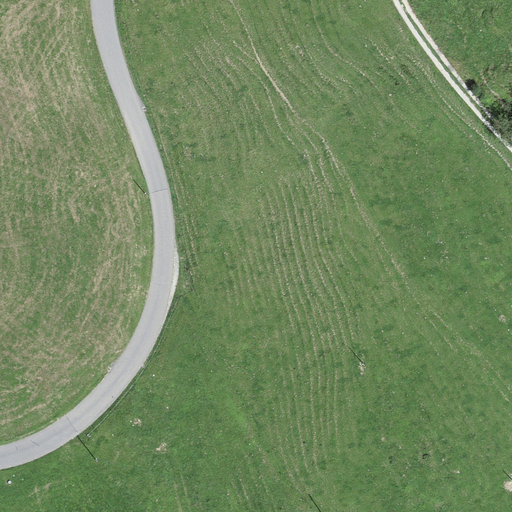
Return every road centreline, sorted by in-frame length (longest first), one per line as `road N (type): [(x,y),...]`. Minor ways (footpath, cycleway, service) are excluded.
road 1 (unclassified): [(102,0),(159,193),(158,297),(134,351),(79,419),(50,440),(0,457)]
road 2 (track): [(511,143),(397,0)]
